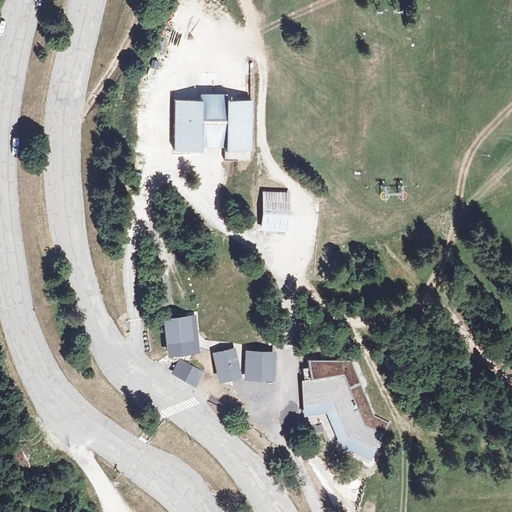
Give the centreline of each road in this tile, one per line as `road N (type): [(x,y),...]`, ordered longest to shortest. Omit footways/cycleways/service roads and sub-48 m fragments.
road 1 (unclassified): [(277,511),(230,451),(125,371),(97,324),(69,225),(64,141),(90,0)]
road 2 (unclassified): [(27,0),(1,163),(9,260),(30,348),(62,404),(180,489),(198,511)]
road 3 (track): [(275,421),(289,388),(282,279),(288,264),(221,223),(163,163),(159,141),(163,82),(176,58),(210,42),(260,43)]
road 4 (track): [(456,327),(421,311),(342,320),(288,264),(303,201),(262,151),(260,43),(243,0)]
road 5 (track): [(163,163),(146,183),(144,214),(167,266),(168,316)]
road 6 (track): [(62,404),(116,511)]
